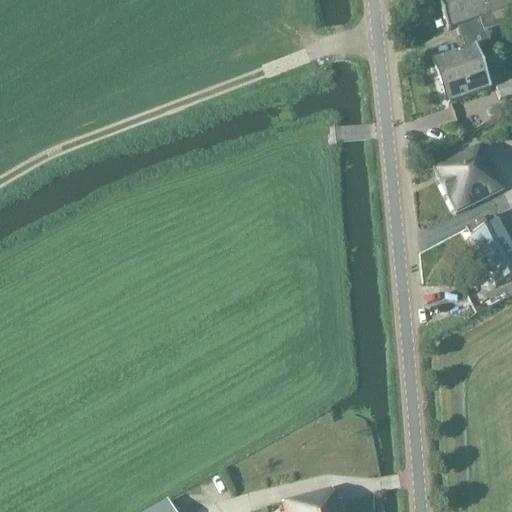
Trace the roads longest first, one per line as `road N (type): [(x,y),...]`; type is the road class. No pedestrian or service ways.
road 1 (tertiary): [(420,511),(373,0)]
road 2 (track): [(0,176),(54,144),(315,72),(377,43)]
